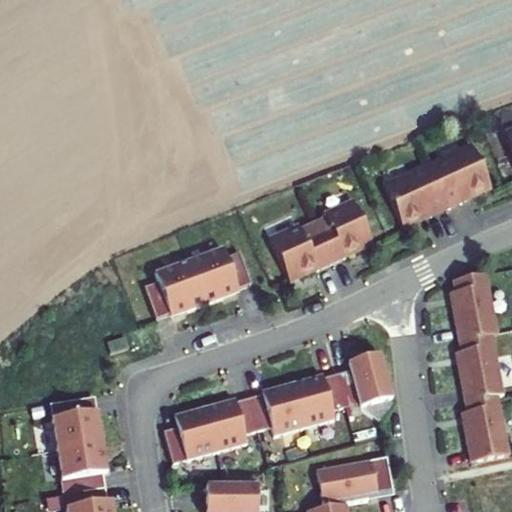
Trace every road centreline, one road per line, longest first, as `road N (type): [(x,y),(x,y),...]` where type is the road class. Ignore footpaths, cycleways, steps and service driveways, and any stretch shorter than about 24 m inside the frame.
road 1 (residential): [(290,333),(152,387),(140,418),(152,511)]
road 2 (residential): [(397,286),(428,511)]
road 3 (residential): [(397,286),(511,233)]
